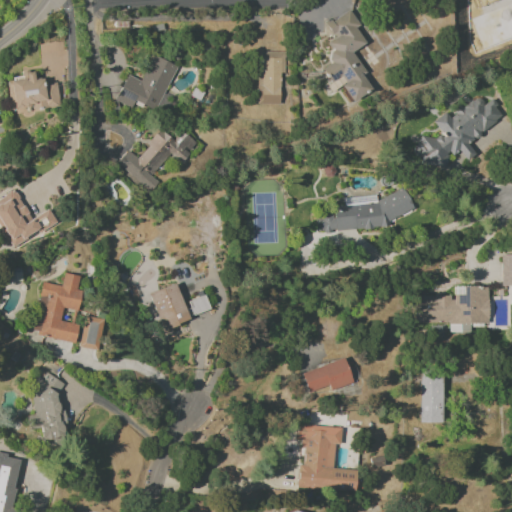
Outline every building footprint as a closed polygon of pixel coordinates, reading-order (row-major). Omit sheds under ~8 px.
[(369,91),(361,73),(362,73),(351,50),(363,45),(348,12),(325,22),(332,39),(327,41),(331,52),(326,54),(331,64),(322,68),(329,83),(339,78),(349,100),(369,91)] [(284,52),(257,51),(255,104),(279,104),(280,77),(283,77),(284,52)] [(58,106),(55,81),(33,83),(32,71),(21,72),(22,78),(10,79),(13,108),(31,106),(32,109),(58,106)] [(501,115),(488,100),(483,105),(476,96),(462,108),(456,105),(450,117),(443,113),(432,122),(441,134),(433,140),(421,135),(418,142),(417,142),(412,153),(419,161),(436,169),(443,163),(449,151),(463,158),(465,161),(473,154),(466,145),(478,135),(479,133),(501,115)] [(115,163),(148,192),(157,182),(150,176),(170,154),(179,163),(195,144),(183,133),(174,143),(160,130),(135,158),(127,150),(115,163)] [(412,209),(403,190),(397,190),(377,200),(375,196),(343,198),(344,205),(332,206),(333,215),(325,216),(314,221),(315,232),(370,229),(375,227),(388,226),(388,221),(412,209)] [(48,209),(28,219),(14,192),(0,198),(0,226),(11,247),(55,223),(48,209)] [(511,254),(500,255),(501,287),(511,286),(511,254)] [(74,342),(77,324),(59,321),(61,308),(76,310),(80,290),(76,289),(78,276),(63,273),(60,286),(40,282),(31,334),(74,342)] [(147,294),(163,331),(188,320),(173,283),(147,294)] [(414,296),(414,323),(448,323),(448,333),(468,332),(468,324),(487,324),(486,286),(452,287),(452,295),(414,296)] [(300,372),(307,393),(328,386),(329,390),(351,383),(343,358),(300,372)] [(440,423),(441,369),(419,368),(417,423),(440,423)] [(55,377),(30,379),(34,416),(30,417),(33,441),(62,438),(60,424),(64,424),(63,411),(59,412),(55,377)] [(358,491),(359,470),(331,469),(332,444),(339,444),(340,427),(295,425),(294,440),(302,441),(301,465),(297,464),(296,488),(358,491)] [(0,511),(14,511),(9,510),(19,458),(0,454),(0,511)]
